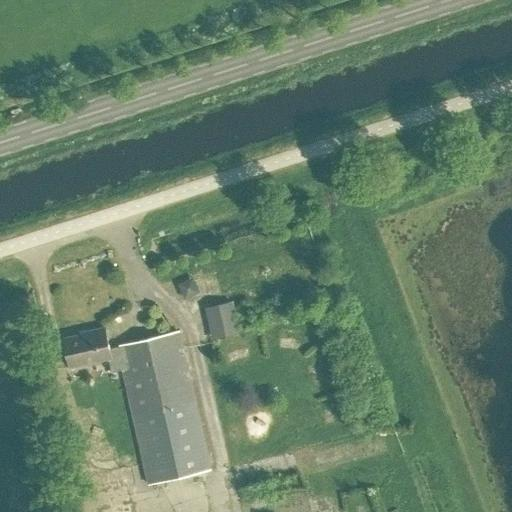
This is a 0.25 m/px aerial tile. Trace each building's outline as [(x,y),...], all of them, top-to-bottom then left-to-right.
[(187,292),(202,290),(200,276),(185,278),(187,292)] [(240,298),(211,301),(215,334),(244,330),(240,298)] [(285,346),(306,346),(306,326),(286,326),(285,346)] [(70,367),(108,359),(110,358),(108,346),(104,327),(87,331),(87,333),(64,338),(70,367)] [(163,389),(150,392),(153,405),(166,401),(163,389)]
